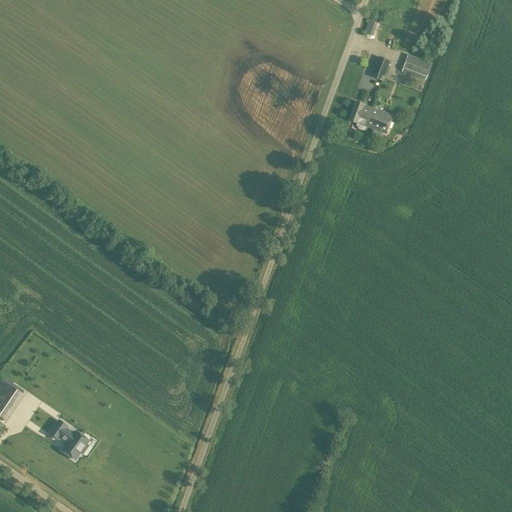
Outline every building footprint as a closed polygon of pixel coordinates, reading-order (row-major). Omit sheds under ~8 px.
[(372,36),(377,23),(369,20),(365,34),(372,36)] [(383,82),(390,62),(379,57),(372,77),(383,82)] [(425,81),(428,72),(400,61),(396,70),(425,81)] [(368,126),(374,108),(366,105),(366,104),(358,101),(351,120),(358,123),(357,126),(359,130),(365,132),(367,126),(368,126)] [(374,108),(368,126),(388,133),(394,115),(389,113),(374,108)] [(0,418),(6,422),(24,396),(2,381),(0,382),(0,418)] [(58,420),(48,434),(57,441),(59,439),(65,444),(60,451),(75,462),(80,454),(82,455),(89,446),(87,445),(90,442),(75,431),(73,433),(67,429),(68,427),(58,420)]
